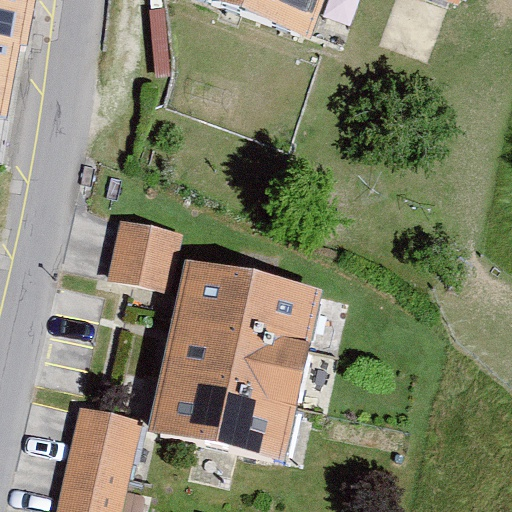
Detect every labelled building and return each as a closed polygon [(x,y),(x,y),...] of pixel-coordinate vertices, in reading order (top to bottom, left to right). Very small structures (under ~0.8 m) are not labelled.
[(0,0),(0,114),(23,0),(0,0)] [(181,0),(305,41),(318,0),(452,0),(463,4),(464,0),(181,0)] [(183,238),(120,225),(108,281),(170,294),(183,238)] [(314,297),(181,263),(142,432),(277,461),(314,297)] [(56,511),(118,511),(139,424),(79,411),(56,511)]
